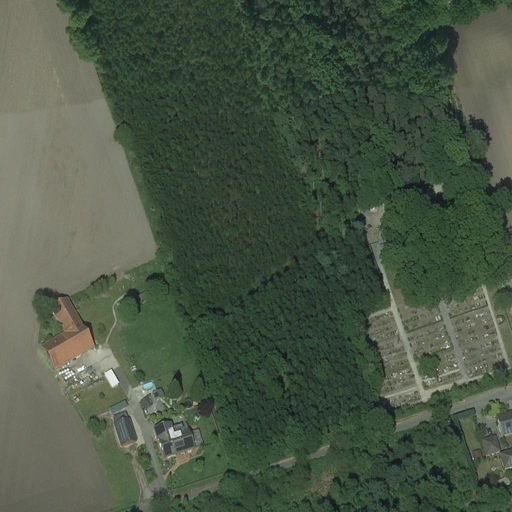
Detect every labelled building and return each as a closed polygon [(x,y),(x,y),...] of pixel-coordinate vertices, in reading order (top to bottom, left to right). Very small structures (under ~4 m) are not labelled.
[(443,201),(420,210),(427,228),(450,219),(443,201)] [(134,295),(120,303),(125,313),(139,305),(134,295)] [(84,332),(69,341),(65,335),(41,350),(54,372),(94,349),(84,332)] [(127,400),(110,372),(72,395),(88,424),(127,400)] [(160,403),(169,400),(165,389),(156,393),(160,403)] [(149,410),(156,405),(151,398),(144,402),(149,410)] [(116,417),(124,447),(138,443),(131,413),(116,417)] [(511,415),(497,420),(502,438),(503,437),(511,434),(511,453),(508,455),(511,467),(511,415)] [(189,433),(174,438),(170,427),(155,431),(164,461),(194,451),(189,433)] [(495,439),(482,443),(487,457),(499,453),(495,439)] [(476,461),(485,459),(483,450),(474,453),(476,461)]
